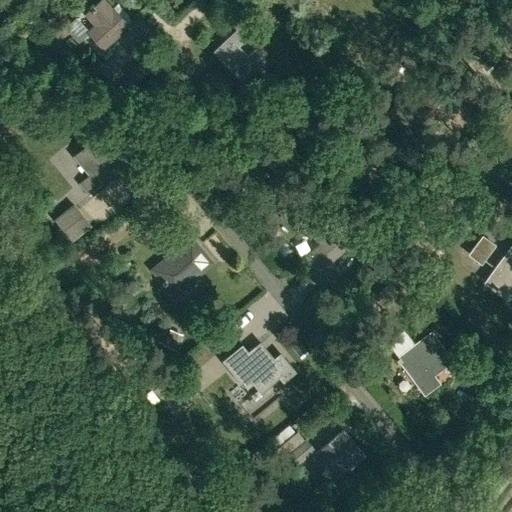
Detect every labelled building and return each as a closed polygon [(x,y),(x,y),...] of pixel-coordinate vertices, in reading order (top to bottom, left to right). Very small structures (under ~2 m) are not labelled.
[(102,47),(128,24),(113,8),(112,9),(103,0),(100,0),(86,13),(96,24),(87,31),(102,47)] [(242,80),(263,60),(253,49),(246,56),(237,46),(244,39),(235,30),(213,50),(242,80)] [(492,59),(479,47),(474,53),(486,65),(492,59)] [(132,66),(120,51),(101,67),(113,82),(132,66)] [(127,75),(134,84),(159,64),(152,55),(127,75)] [(461,80),(453,92),(468,102),(476,90),(461,80)] [(430,127),(451,96),(432,83),(411,114),(430,127)] [(91,193),(123,167),(97,136),(75,154),(92,174),(82,182),(91,193)] [(76,206),(69,211),(75,219),(82,214),(76,206)] [(314,273),(350,244),(325,214),(309,228),(321,242),(302,258),(314,273)] [(482,234),(468,253),(481,263),(495,244),(482,234)] [(198,246),(192,238),(181,248),(180,247),(154,269),(174,292),(200,270),(187,255),(198,246)] [(508,296),(511,290),(511,246),(487,280),(508,296)] [(175,331),(171,344),(184,349),(189,336),(175,331)] [(399,358),(425,392),(438,381),(431,372),(451,357),(433,333),(399,358)] [(254,389),(252,391),(255,394),(259,390),(258,389),(279,372),(284,378),(293,370),(280,354),(271,362),(257,345),(234,364),(254,389)] [(164,381),(155,388),(162,398),(172,390),(164,381)] [(316,452),(336,476),(362,455),(341,431),(316,452)] [(290,452),(298,461),(313,449),(306,439),(290,452)]
